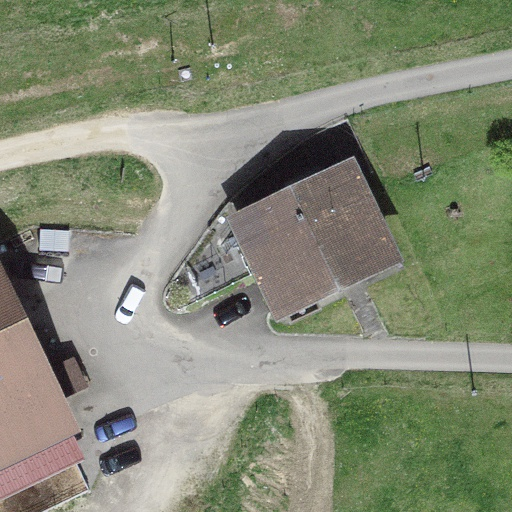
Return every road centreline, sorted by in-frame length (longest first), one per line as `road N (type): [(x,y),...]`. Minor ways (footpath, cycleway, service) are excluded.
road 1 (residential): [(511,64),(162,126)]
road 2 (track): [(162,126),(0,153)]
